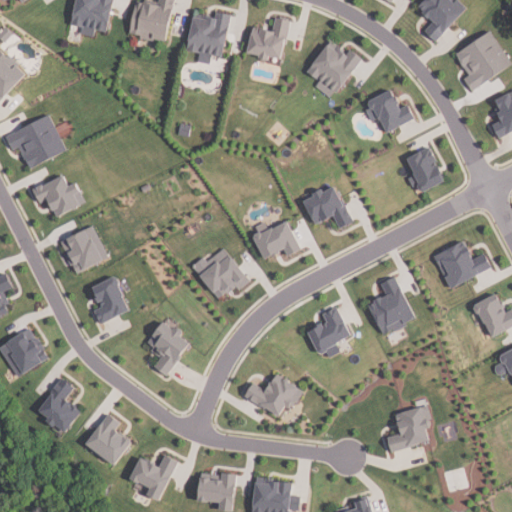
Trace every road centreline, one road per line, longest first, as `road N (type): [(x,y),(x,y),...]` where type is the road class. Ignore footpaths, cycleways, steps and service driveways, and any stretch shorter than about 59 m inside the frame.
road 1 (residential): [(353,458),(205,439),(96,364),(0,193)]
road 2 (residential): [(190,433),(220,369),(280,303),(511,177)]
road 3 (residential): [(315,0),(385,35),(426,78),(511,226)]
